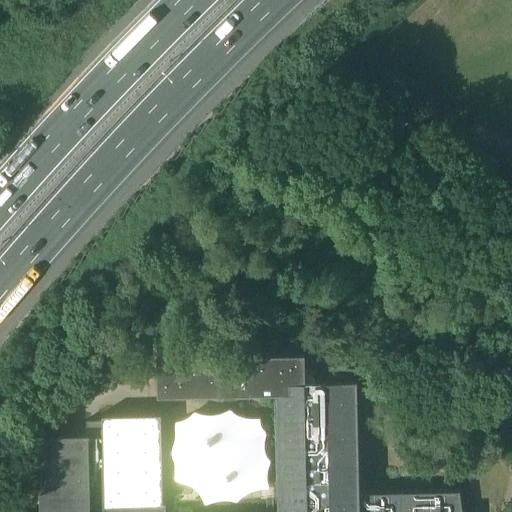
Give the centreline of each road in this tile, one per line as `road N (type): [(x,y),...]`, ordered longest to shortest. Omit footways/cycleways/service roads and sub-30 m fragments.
road 1 (motorway): [(0,288),(273,0)]
road 2 (motorway): [(190,0),(0,201)]
